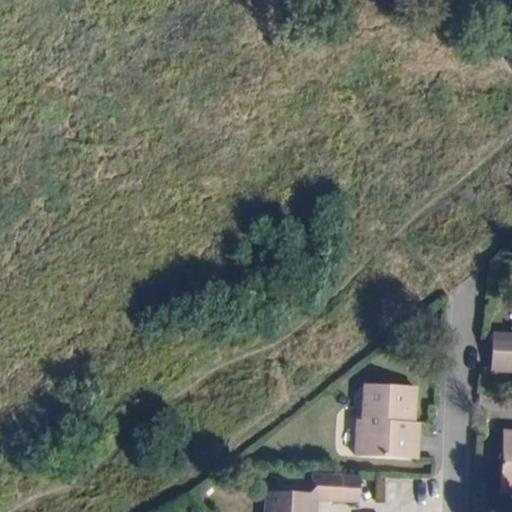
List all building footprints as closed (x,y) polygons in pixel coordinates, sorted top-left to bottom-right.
[(511,351),(511,340),(497,340),(496,351),(511,351)] [(511,378),(511,351),(496,351),(495,378),(511,378)] [(417,392),(369,389),(368,424),(367,438),(360,438),(359,459),(419,462),(420,439),(411,439),(411,427),(415,427),(417,392)] [(420,439),(421,427),(415,427),(411,427),(411,439),(420,439)] [(511,439),(506,439),(503,501),(511,501),(511,439)] [(334,505),(336,477),(316,476),(314,499),(317,499),(316,503),(334,505)] [(363,508),(365,479),(336,477),(334,505),(363,508)] [(315,511),(316,503),(317,499),(314,499),(273,494),(270,511),(315,511)]
